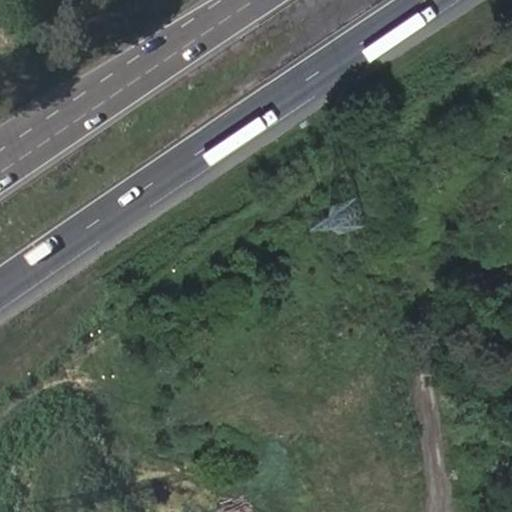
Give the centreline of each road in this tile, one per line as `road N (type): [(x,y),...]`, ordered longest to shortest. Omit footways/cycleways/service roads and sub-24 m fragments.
road 1 (motorway): [(0,291),(432,0)]
road 2 (motorway): [(254,0),(0,175)]
